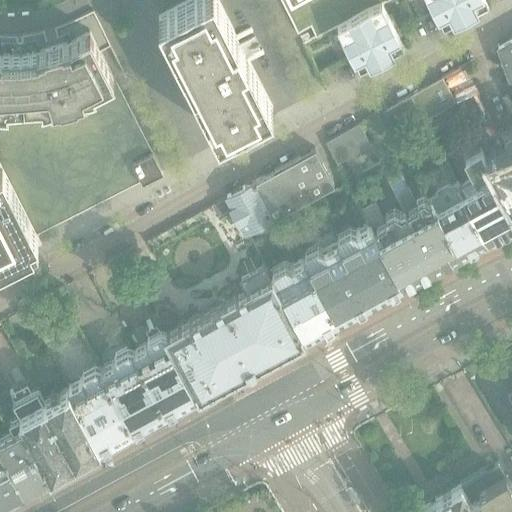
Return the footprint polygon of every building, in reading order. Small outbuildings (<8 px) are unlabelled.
[(272,107),(249,61),(247,57),(246,57),(237,39),(238,39),(217,0),(189,0),(185,2),(174,8),(166,12),(166,13),(158,17),(183,65),(184,66),(193,84),(195,88),(218,134),(226,130),(234,126),(234,127),(257,115),(256,115),(264,111),(272,107)] [(280,0),(297,34),(310,27),(316,38),(338,26),(360,15),(382,4),(389,0),(280,0)] [(466,16),(457,0),(429,0),(437,16),(438,16),(443,27),(454,22),(455,22),(466,16)] [(457,0),(466,16),(477,11),(477,10),(488,5),(485,0),(457,0)] [(399,36),(387,14),(382,4),(360,15),(383,59),(393,53),(404,47),(398,36),(399,36)] [(0,108),(7,110),(43,107),(52,104),(86,94),(95,92),(115,82),(116,82),(113,77),(100,50),(111,45),(93,10),(92,11),(73,20),(54,28),(44,31),(37,32),(21,35),(17,35),(10,35),(0,35),(0,108)] [(383,59),(360,15),(338,26),(343,36),(342,37),(354,59),(360,70),(371,64),(371,65),(383,59)] [(511,36),(504,41),(496,46),(507,75),(509,75),(511,73),(511,36)] [(456,101),(443,76),(410,94),(423,119),(424,118),(427,124),(434,121),(431,114),(456,101)] [(0,265),(33,249),(32,247),(38,244),(35,239),(37,237),(36,236),(142,182),(142,184),(143,183),(162,174),(152,153),(116,82),(115,82),(95,92),(86,94),(52,104),(43,107),(7,110),(0,108),(0,265)] [(406,122),(395,102),(385,108),(395,127),(406,122)] [(370,144),(359,122),(325,141),(337,162),(370,144)] [(511,134),(510,136),(507,141),(504,142),(508,153),(507,153),(498,156),(496,153),(493,155),(494,158),(487,161),(511,206),(511,134)] [(511,222),(511,206),(487,161),(478,144),(476,145),(473,144),(465,148),(464,152),(462,153),(464,156),(463,156),(472,174),(458,182),(457,181),(486,236),(486,237),(511,222)] [(276,215),(334,182),(315,147),(225,197),(231,208),(245,232),(252,229),(270,219),(276,215)] [(459,251),(431,194),(427,196),(423,193),(416,197),(416,202),(415,202),(399,172),(387,178),(403,208),(435,264),(459,251)] [(486,236),(457,181),(453,183),(447,181),(436,187),(434,193),(431,194),(459,251),(486,236)] [(231,208),(225,197),(211,204),(217,216),(231,208)] [(435,264),(403,208),(400,210),(393,207),(384,212),(383,217),(374,199),(360,206),(369,222),(402,282),(435,264)] [(320,210),(314,200),(308,204),(313,213),(320,210)] [(256,236),(274,226),(270,219),(252,229),(256,236)] [(402,282),(369,222),(356,229),(350,227),(338,233),(336,240),(369,300),(389,289),(389,290),(402,283),(402,282)] [(369,301),(369,300),(336,240),(323,247),(317,245),(305,251),(303,256),(304,257),(336,318),(356,307),(356,308),(369,301)] [(336,318),(304,257),(291,264),(284,262),(272,269),(270,274),(303,335),(323,325),(336,318)] [(303,335),(270,274),(264,262),(238,276),(244,288),(165,331),(199,392),(199,393),(304,337),(303,335)] [(199,392),(165,331),(160,329),(148,336),(146,343),(133,349),(166,409),(167,410),(179,403),(179,402),(199,392)] [(166,409),(133,349),(127,347),(115,354),(113,361),(101,367),(133,427),(134,428),(147,421),(146,420),(166,409)] [(133,427),(101,367),(94,365),(82,372),(81,378),(68,385),(100,445),(101,445),(114,438),(113,438),(133,427)] [(100,445),(68,385),(42,399),(56,423),(76,459),(100,445)] [(76,459),(56,423),(42,399),(37,388),(12,402),(19,415),(51,472),(76,459)] [(51,472),(19,415),(9,421),(13,428),(0,434),(0,443),(25,486),(51,472)] [(0,499),(25,486),(0,443),(0,499)] [(511,511),(511,483),(505,473),(505,472),(493,480),(486,469),(461,483),(461,482),(411,511),(511,511)]
